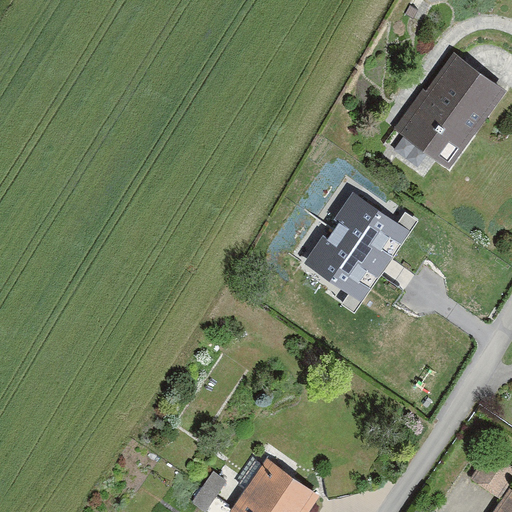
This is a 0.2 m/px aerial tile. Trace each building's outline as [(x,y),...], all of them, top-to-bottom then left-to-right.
[(499,93),(446,56),(393,132),(446,169),(499,93)] [(344,184),(318,220),(287,267),(365,303),(418,226),(344,184)] [(288,511),(303,492),(252,456),(212,511),(288,511)] [(511,461),(481,458),(479,482),(510,486),(511,468),(511,461)] [(215,507),(228,473),(212,467),(198,501),(215,507)] [(511,511),(511,489),(507,486),(488,511),(511,511)]
